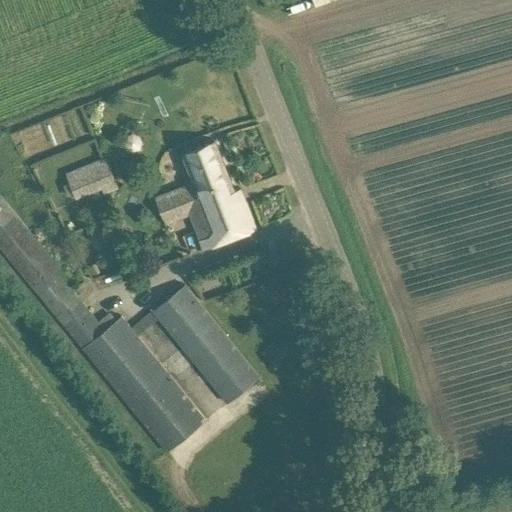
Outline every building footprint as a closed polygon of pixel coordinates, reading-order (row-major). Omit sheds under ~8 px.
[(166,224),(178,219),(191,215),(204,248),(256,227),(246,203),(241,204),(216,140),(197,147),(183,153),(194,182),(155,198),(166,224)] [(68,173),(67,174),(75,193),(76,196),(85,193),(100,187),(101,190),(115,184),(104,158),(76,170),(68,173)] [(0,244),(61,319),(83,301),(0,199),(0,244)] [(153,309),(131,327),(122,316),(106,329),(83,302),(61,320),(169,451),(207,420),(175,379),(167,371),(137,334),(159,316),(229,402),(261,377),(186,284),(154,310),(153,309)] [(283,342),(273,351),(281,359),(291,351),(283,342)]
